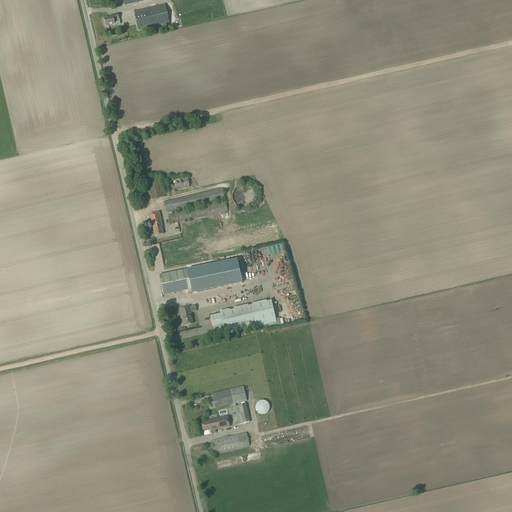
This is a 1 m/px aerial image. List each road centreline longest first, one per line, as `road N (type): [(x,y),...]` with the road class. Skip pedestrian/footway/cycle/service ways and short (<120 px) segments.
road 1 (unclassified): [(201,511),(83,0)]
road 2 (track): [(0,369),(159,332)]
